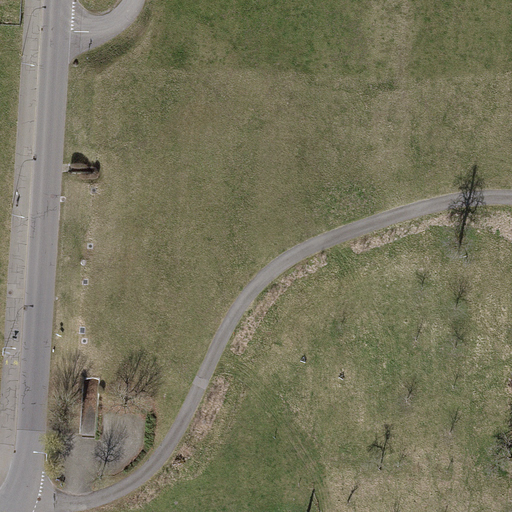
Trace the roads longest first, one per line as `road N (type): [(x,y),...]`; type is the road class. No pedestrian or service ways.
road 1 (residential): [(22,489),(70,502),(142,477),(186,422),(233,312),(280,259),(426,204),(511,196)]
road 2 (tertiary): [(56,30),(22,489)]
